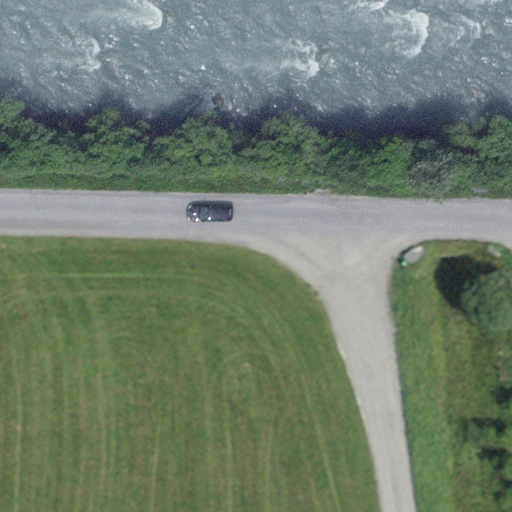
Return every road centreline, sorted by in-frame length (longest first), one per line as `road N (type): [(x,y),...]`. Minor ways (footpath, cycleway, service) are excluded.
road 1 (track): [(0,207),(511,226)]
road 2 (track): [(390,511),(350,220)]
